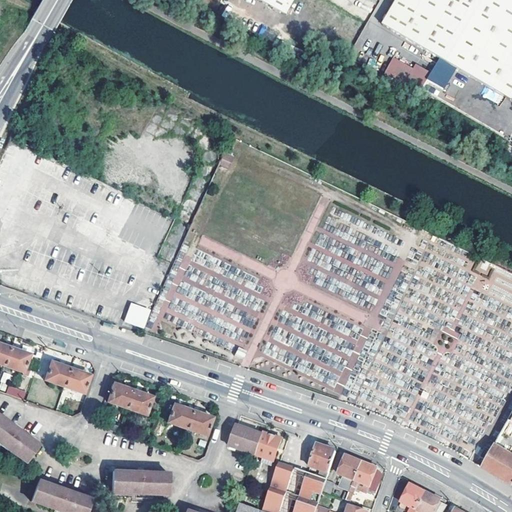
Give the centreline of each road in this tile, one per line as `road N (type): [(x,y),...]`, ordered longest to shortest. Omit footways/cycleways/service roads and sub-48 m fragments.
road 1 (secondary): [(404,451),(0,306)]
road 2 (unknown): [(87,437),(204,471)]
road 3 (secondary): [(508,511),(404,451)]
